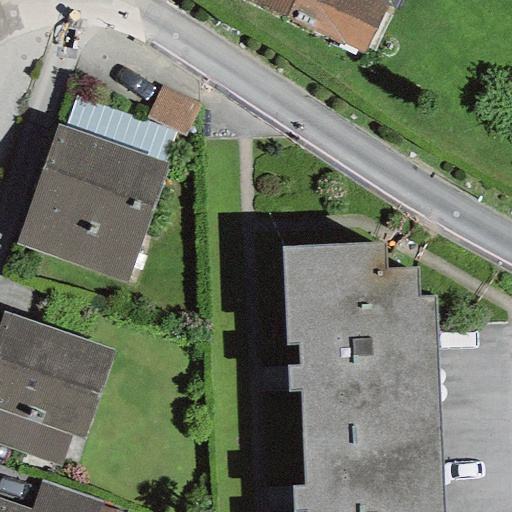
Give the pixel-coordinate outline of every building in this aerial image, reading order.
[(243,0),(336,47),(338,42),(362,53),(386,7),(390,10),(394,0),(243,0)] [(166,164),(56,126),(15,244),(125,282),(166,164)] [(383,242),(279,248),(285,392),(299,392),(300,439),(439,434),(435,298),(419,300),(416,269),(385,270),(383,242)] [(114,353),(1,309),(0,310),(0,445),(59,466),(69,436),(83,441),(114,353)] [(441,511),(439,434),(300,439),(302,486),(291,486),(291,511),(441,511)] [(39,483),(29,511),(100,511),(103,504),(39,483)] [(0,511),(13,511),(15,508),(0,502),(0,511)]
